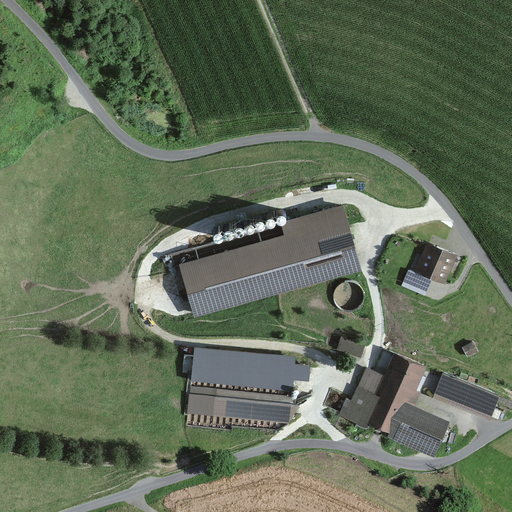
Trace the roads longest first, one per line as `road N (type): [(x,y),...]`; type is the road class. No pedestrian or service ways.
road 1 (unclassified): [(6,0),(132,144),(182,155),(300,135),(371,148),(426,182),(511,298)]
road 2 (unclassified): [(511,423),(446,461),(423,465),(319,443),(269,447),(76,511)]
road 3 (track): [(262,0),(319,136)]
